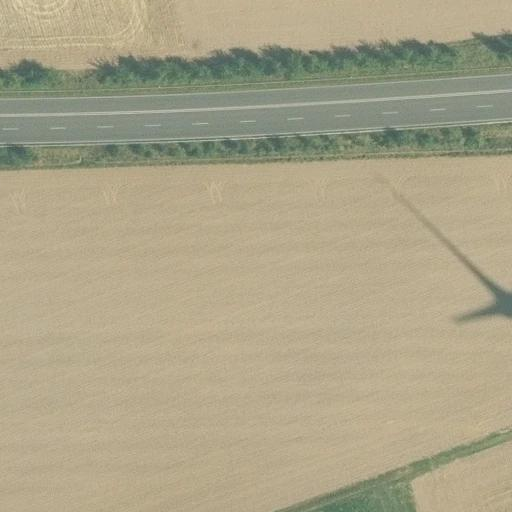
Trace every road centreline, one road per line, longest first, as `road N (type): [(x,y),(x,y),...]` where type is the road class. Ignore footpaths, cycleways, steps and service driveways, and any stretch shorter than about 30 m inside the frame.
road 1 (trunk): [(0,123),(241,121),(511,102)]
road 2 (track): [(345,511),(511,450)]
